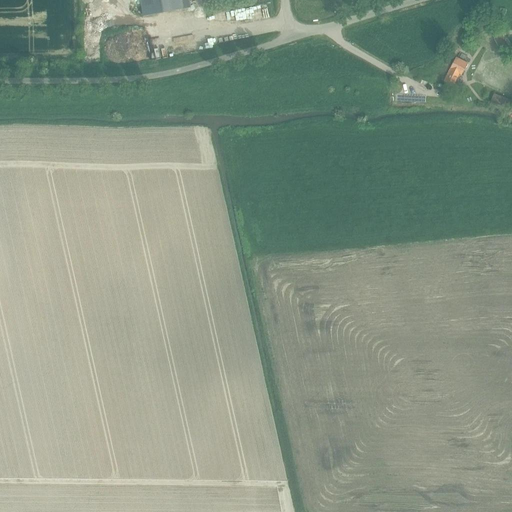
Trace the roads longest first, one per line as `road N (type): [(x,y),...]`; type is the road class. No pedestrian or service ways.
road 1 (unclassified): [(0,81),(165,73),(291,37)]
road 2 (unclassified): [(291,37),(413,0)]
